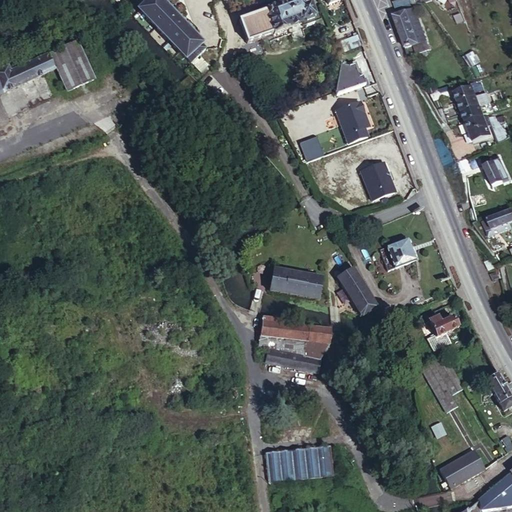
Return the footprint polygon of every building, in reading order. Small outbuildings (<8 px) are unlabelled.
[(143,15),(177,50),(180,53),(190,64),(204,50),(158,0),(151,0),(139,11),(143,15)] [(275,7),(265,11),(266,12),(261,14),(256,15),(252,17),(238,22),(246,45),(271,36),(274,42),(307,30),(306,29),(313,26),(312,23),(317,21),(310,2),(305,4),(303,0),(296,0),(295,1),(294,0),(285,0),(274,4),(275,7)] [(410,0),(401,0),(392,3),(396,14),(405,11),(406,14),(413,11),(414,10),(410,0)] [(406,14),(392,19),(398,35),(418,27),(413,11),(406,14)] [(343,34),(355,29),(353,25),(342,29),(343,34)] [(418,27),(398,35),(407,59),(413,57),(416,63),(426,59),(429,51),(426,42),(424,42),(418,27)] [(79,47),(53,59),(69,97),(96,85),(79,47)] [(0,73),(0,97),(58,70),(52,56),(12,74),(9,69),(0,73)] [(359,70),(340,74),(344,93),(363,89),(359,70)] [(163,95),(154,83),(145,90),(153,101),(163,95)] [(475,98),(484,95),(480,86),(469,89),(453,96),(457,106),(475,98)] [(488,105),(484,95),(475,98),(478,108),(479,108),(488,105)] [(475,98),(457,106),(461,115),(478,108),(475,98)] [(359,104),(334,113),(347,147),(367,138),(364,130),(358,116),(363,115),(359,104)] [(493,115),(488,105),(479,108),(478,108),(483,118),(493,115)] [(478,108),(461,115),(465,125),(483,118),(478,108)] [(363,115),(358,116),(364,130),(368,128),(363,115)] [(483,118),(465,125),(469,135),(486,127),(483,118)] [(487,127),(486,127),(469,135),(473,144),(491,137),(487,127)] [(308,164),(325,158),(318,139),(301,145),(308,164)] [(460,164),(463,171),(471,168),(468,161),(460,164)] [(494,165),(502,183),(508,181),(500,163),(494,165)] [(383,164),(380,165),(388,186),(391,185),(383,164)] [(502,185),(502,183),(494,165),(494,164),(483,169),(492,189),(502,185)] [(360,172),(371,201),(394,192),(391,185),(388,186),(380,165),(360,172)] [(468,199),(471,207),(485,202),(482,194),(468,199)] [(481,224),(486,235),(511,223),(511,218),(509,212),(481,224)] [(511,223),(486,235),(488,239),(511,228),(511,223)] [(404,239),(382,248),(390,269),(411,261),(404,239)] [(390,269),(382,248),(375,250),(383,271),(390,269)] [(490,260),(483,263),(487,271),(494,268),(490,260)] [(334,280),(356,316),(360,318),(375,309),(351,269),(334,280)] [(271,271),(266,293),(316,302),(320,280),(271,271)] [(488,275),(492,283),(498,280),(495,272),(488,275)] [(283,321),(267,317),(261,348),(272,351),(270,362),(320,372),(322,360),(326,356),(331,339),(282,324),(283,321)] [(425,323),(434,340),(456,329),(450,318),(441,323),(440,321),(437,323),(434,318),(425,323)] [(459,388),(442,358),(420,371),(449,425),(459,388)] [(511,397),(508,390),(500,376),(488,384),(505,413),(511,408),(511,397)] [(232,404),(244,402),(243,391),(230,392),(232,404)] [(433,429),(438,440),(446,437),(442,425),(433,429)] [(274,482),(339,474),(335,447),(271,454),(274,482)] [(445,470),(455,488),(487,469),(477,451),(445,470)] [(511,476),(484,501),(485,511),(511,506),(511,476)] [(458,504),(448,509),(448,511),(469,511),(470,511),(468,507),(463,503),(458,504)]
